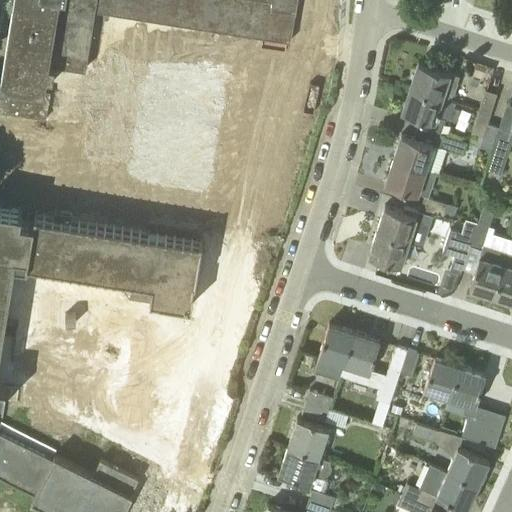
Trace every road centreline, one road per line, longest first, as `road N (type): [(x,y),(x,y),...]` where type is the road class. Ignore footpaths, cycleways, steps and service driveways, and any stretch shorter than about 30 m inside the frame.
road 1 (residential): [(307,272),(371,14)]
road 2 (residential): [(222,511),(307,272)]
road 3 (residential): [(511,341),(307,272)]
road 4 (residential): [(511,57),(371,14)]
